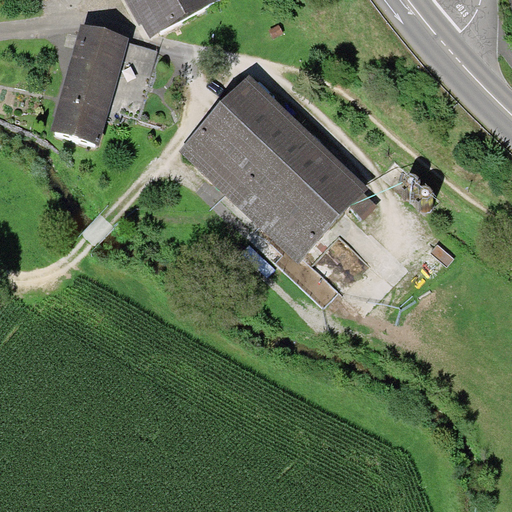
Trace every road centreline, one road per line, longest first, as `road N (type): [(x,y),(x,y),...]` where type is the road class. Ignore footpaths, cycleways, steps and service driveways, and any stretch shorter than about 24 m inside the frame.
road 1 (track): [(185,52),(195,84),(189,121),(172,150),(101,222)]
road 2 (track): [(0,275),(35,277),(101,222)]
